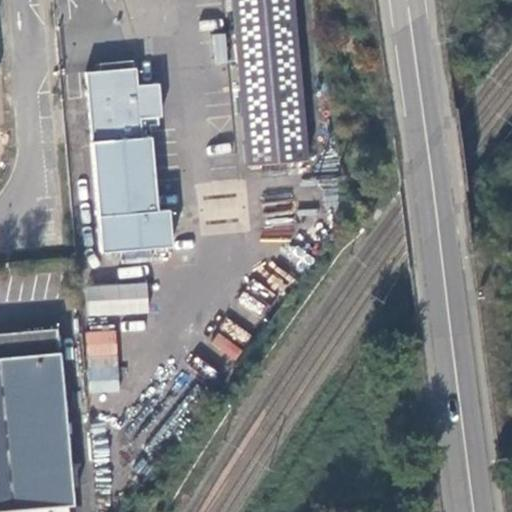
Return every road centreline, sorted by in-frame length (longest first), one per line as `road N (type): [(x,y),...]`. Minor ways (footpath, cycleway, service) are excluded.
road 1 (secondary): [(407,0),(473,511)]
road 2 (unclassified): [(20,0),(34,231),(0,234)]
